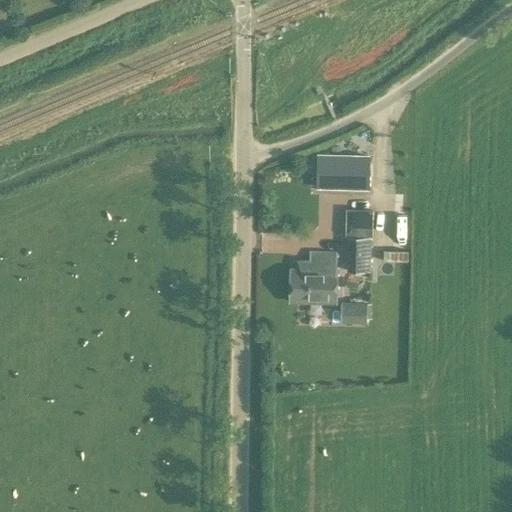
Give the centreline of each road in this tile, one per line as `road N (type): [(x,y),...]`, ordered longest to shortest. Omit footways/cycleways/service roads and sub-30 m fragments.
road 1 (unclassified): [(238,511),(243,0)]
road 2 (unclassified): [(146,0),(0,59)]
